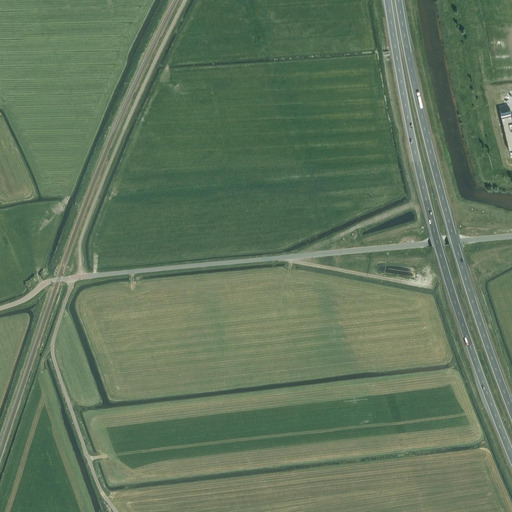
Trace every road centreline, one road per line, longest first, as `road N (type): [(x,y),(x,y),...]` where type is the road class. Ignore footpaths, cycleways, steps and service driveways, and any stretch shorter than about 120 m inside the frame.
road 1 (trunk): [(387,0),(438,247),(511,457)]
road 2 (trunk): [(511,412),(455,246),(398,0)]
road 3 (unclassified): [(81,277),(431,243)]
road 4 (track): [(114,511),(51,349),(71,278)]
